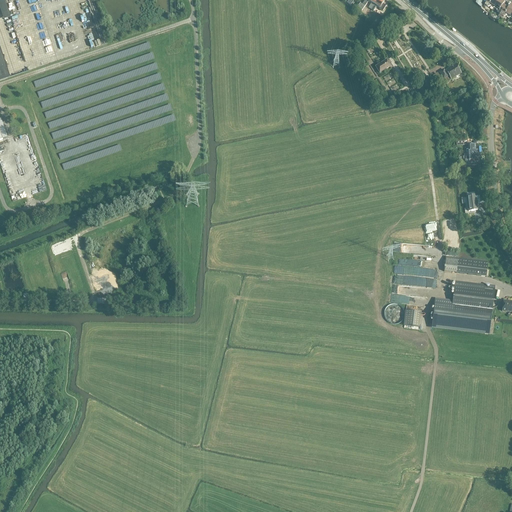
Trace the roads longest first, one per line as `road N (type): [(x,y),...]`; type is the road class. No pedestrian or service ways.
road 1 (track): [(411,511),(436,348),(428,328),(434,285),(439,278),(511,290)]
road 2 (unclassified): [(511,248),(497,209),(492,155),(491,114),(501,93)]
